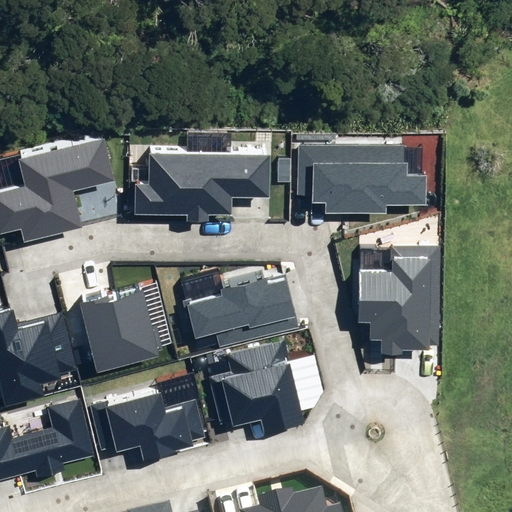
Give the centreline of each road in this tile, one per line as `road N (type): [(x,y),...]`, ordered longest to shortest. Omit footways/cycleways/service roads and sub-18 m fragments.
road 1 (residential): [(21,255),(93,234),(308,242),(344,398)]
road 2 (residential): [(329,440),(36,511)]
road 3 (residential): [(344,398),(370,389),(405,407),(412,433),(402,458)]
